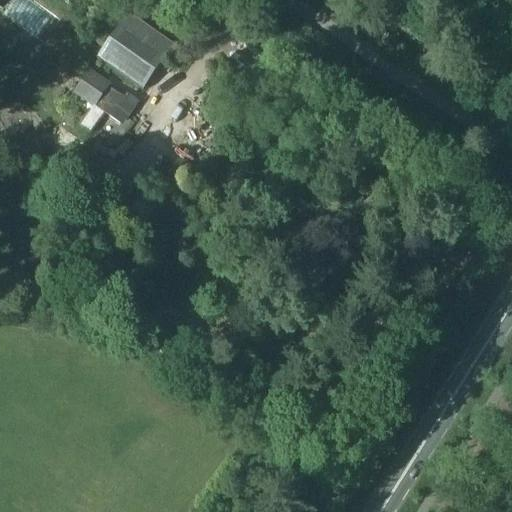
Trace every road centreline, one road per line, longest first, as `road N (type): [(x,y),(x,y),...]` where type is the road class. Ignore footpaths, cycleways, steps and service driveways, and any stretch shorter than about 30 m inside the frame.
road 1 (unknown): [(310,0),(511,136)]
road 2 (primary): [(382,511),(511,308)]
